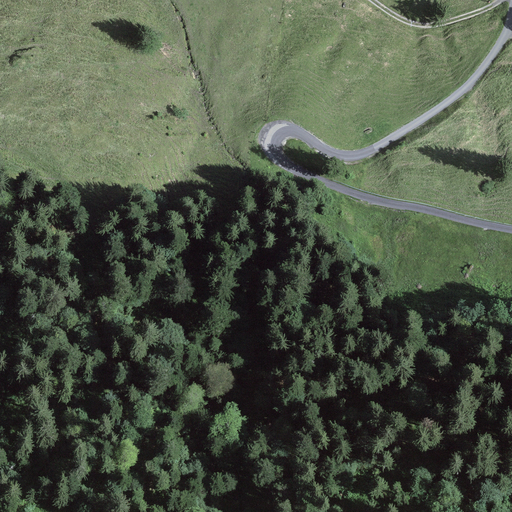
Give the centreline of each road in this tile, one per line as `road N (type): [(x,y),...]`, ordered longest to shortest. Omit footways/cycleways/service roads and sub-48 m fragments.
road 1 (unclassified): [(511,230),(358,195),(303,174),(267,146),(279,128),(336,154),(380,146),(465,86),(511,16)]
road 2 (track): [(371,0),(417,24),(500,0)]
